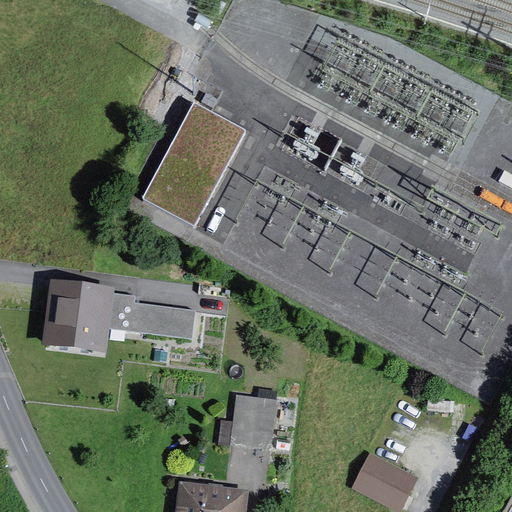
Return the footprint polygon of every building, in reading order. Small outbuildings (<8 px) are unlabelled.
[(194,105),(143,202),(195,229),(246,133),(194,105)] [(115,292),(50,285),(42,350),(107,358),(110,331),(114,296),(115,292)] [(196,313),(134,305),(135,299),(114,296),(110,331),(192,342),(196,313)] [(276,402),(237,397),(233,425),(222,423),(220,441),(231,443),(231,444),(271,449),(276,402)] [(411,481),(373,461),(359,487),(397,508),(411,481)] [(241,511),(243,496),(184,489),(180,511),(241,511)]
